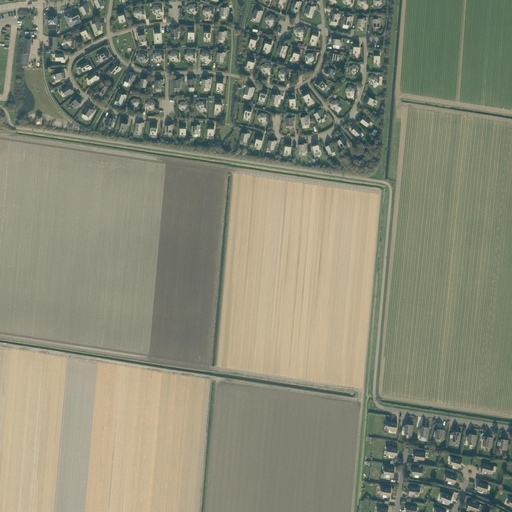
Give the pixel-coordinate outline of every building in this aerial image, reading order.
[(101,0),(97,0),(94,1),(97,8),(99,7),(99,8),(101,7),(103,6),(101,0)] [(299,3),(297,2),(294,1),(291,8),(293,9),(294,10),(294,9),(297,10),(299,5),(301,6),(302,2),(299,1),(299,3)] [(87,7),(88,6),(87,3),(84,5),(85,6),(80,8),(83,15),(85,14),(87,14),(87,13),(89,12),(87,7)] [(163,13),(162,8),(158,4),(153,5),(154,5),(154,7),(152,9),(153,13),(155,15),(156,15),(157,15),(158,14),(160,12),(162,12),(162,13),(163,13)] [(197,12),(197,7),(195,4),(193,5),(190,5),(187,8),(187,11),(189,13),(190,13),(190,14),(191,14),(191,13),(193,14),(195,11),(197,12)] [(313,8),(311,7),(308,6),(306,13),(307,14),(309,15),(309,14),(312,15),(314,10),(315,10),(316,7),(313,6),(313,8)] [(144,15),(143,10),(139,7),(134,8),(134,9),(135,10),(134,13),(134,16),(137,18),(138,18),(139,18),(140,17),(142,15),(144,15)] [(213,15),(213,10),(211,7),(209,8),(206,8),(203,10),(203,14),(205,16),(207,16),(206,17),(208,17),(208,16),(209,16),(211,14),(213,15)] [(229,11),(229,8),(226,7),(226,9),(221,8),(220,16),(222,16),(223,16),(226,16),(227,11),(229,11)] [(260,12),(258,11),(255,10),(252,18),(254,18),(254,19),(256,19),(259,20),(260,14),(262,15),(263,12),(260,11),(260,12)] [(73,12),(64,16),(68,24),(70,27),(75,25),(75,26),(78,24),(82,22),(78,15),(77,13),(78,15),(75,16),(74,15),(73,12)] [(123,22),(125,21),(123,13),(117,14),(117,17),(118,17),(120,23),(122,22),(122,23),(123,23),(123,22)] [(276,20),(274,16),(270,14),(270,16),(267,18),(266,21),(267,24),(268,24),(268,25),(269,25),(269,24),(270,25),(273,23),(274,25),(275,25),(276,20)] [(339,18),(340,14),(337,14),(337,15),(332,14),(330,21),(332,22),(333,22),(336,23),(338,17),(339,18)] [(57,21),(57,16),(48,16),(47,25),(57,25),(57,30),(60,30),(60,19),(60,21),(57,21)] [(352,21),(352,17),(349,17),(349,18),(344,17),(342,25),(344,25),(346,26),(346,25),(349,26),(350,20),(352,21)] [(366,22),(366,19),(363,18),(363,20),(358,19),(357,27),(359,27),(361,28),(361,27),(364,28),(364,22),(366,22)] [(381,22),(381,18),(378,18),(378,20),(373,20),(373,27),(375,27),(375,28),(377,28),(377,27),(380,27),(379,22),(381,22)] [(99,25),(100,24),(99,21),(96,22),(97,23),(92,25),(95,32),(97,32),(98,31),(101,30),(99,25)] [(306,32),(304,28),(299,26),(299,28),(296,29),(295,33),(296,36),(297,36),(297,37),(298,37),(298,36),(299,37),(302,35),(304,37),(306,32)] [(86,37),(89,36),(85,28),(79,31),(80,33),(83,39),(85,38),(86,38),(86,37)] [(178,32),(179,32),(179,28),(176,28),(176,30),(171,30),(171,38),(173,38),(175,38),(178,38),(178,32)] [(227,35),(227,32),(224,31),(224,33),(219,32),(218,40),(220,40),(222,41),(222,40),(224,40),(225,35),(227,35)] [(316,43),(319,34),(312,32),(311,35),(312,35),(310,41),(312,42),(313,43),(313,42),(316,43)] [(143,42),(146,42),(144,33),(137,34),(138,36),(140,43),(142,42),(142,43),(143,43),(143,42)] [(74,41),(72,37),(67,35),(67,36),(67,38),(64,39),(63,43),(65,45),(66,46),(67,46),(68,46),(71,44),(73,46),(74,41)] [(254,47),(257,38),(251,36),(250,39),(251,39),(249,46),(251,46),(251,47),(252,47),(252,46),(254,47)] [(49,50),(57,50),(57,38),(49,38),(49,50)] [(269,51),(272,43),(266,41),(265,43),(263,50),(265,50),(265,51),(266,51),(269,51)] [(284,47),(283,47),(279,45),(277,53),(279,53),(279,54),(280,54),(283,55),(285,49),(287,50),(288,47),(285,46),(284,47)] [(195,54),(192,51),(187,50),(187,51),(187,52),(185,55),(185,58),(187,60),(188,60),(188,61),(189,61),(191,61),(193,58),(195,59),(195,54)] [(297,61),(300,52),(294,50),(293,53),(294,53),(291,59),(294,60),(297,61)] [(147,55),(144,52),(139,51),(139,52),(140,54),(137,56),(137,59),(140,62),(141,62),(142,62),(143,62),(145,59),(147,60),(147,55)] [(164,54),(160,51),(155,51),(156,53),(154,55),(154,59),(156,61),(157,61),(157,62),(158,62),(158,61),(159,61),(162,59),(163,59),(164,59),(164,54)] [(179,55),(176,51),(171,51),(171,53),(169,55),(169,59),(171,61),(172,61),(172,62),(173,62),(173,61),(175,61),(177,59),(179,59),(179,60),(179,55)] [(211,55),(208,51),(203,51),(203,53),(201,55),(201,58),(203,61),(204,61),(204,62),(205,62),(205,61),(206,61),(209,59),(210,60),(211,55)] [(101,62),(109,57),(106,52),(103,53),(104,53),(98,57),(99,59),(99,60),(100,60),(101,62)] [(316,61),(316,56),(313,52),(313,53),(312,54),(308,54),(306,56),(306,60),(306,61),(307,62),(307,61),(308,62),(311,62),(312,64),(316,61)] [(225,56),(225,53),(223,53),(222,54),(217,53),(216,61),(218,61),(218,62),(220,62),(220,61),(223,62),(223,56),(225,56)] [(333,54),(333,53),(330,53),(329,59),(338,61),(339,58),(339,57),(339,55),(333,54)] [(65,60),(63,60),(63,54),(55,55),(55,57),(55,58),(56,58),(56,61),(61,61),(61,63),(65,63),(65,60)] [(252,69),(255,60),(248,59),(247,61),(248,61),(246,68),(248,68),(248,69),(249,69),(249,68),(252,69)] [(89,67),(88,65),(87,62),(80,66),(81,68),(82,69),(83,72),(88,69),(89,70),(92,69),(91,66),(89,67)] [(272,68),(270,64),(265,62),(265,64),(262,66),(261,69),(263,72),(264,72),(263,73),(264,73),(265,73),(266,73),(269,71),(270,73),(272,68)] [(118,68),(114,64),(109,70),(111,71),(111,72),(112,73),(114,74),(118,70),(119,71),(121,69),(119,67),(118,68)] [(358,68),(356,66),(353,65),(350,67),(350,71),(351,72),(350,72),(351,73),(351,72),(352,73),(355,74),(356,75),(356,76),(360,73),(360,68),(358,68)] [(329,68),(326,67),(324,73),(333,76),(334,74),(334,73),(335,71),(329,68)] [(289,74),(287,70),(282,68),(283,70),(280,72),(279,75),(280,78),(281,78),(281,79),(282,79),(283,79),(286,77),(288,79),(287,79),(288,79),(289,74)] [(56,81),(65,78),(64,72),(61,73),(55,75),(55,77),(55,78),(56,78),(56,81)] [(97,77),(96,76),(94,73),(88,78),(89,79),(88,80),(89,81),(90,81),(91,83),(96,79),(97,81),(100,79),(98,76),(97,77)] [(133,75),(133,76),(128,74),(125,81),(127,82),(127,83),(128,83),(131,84),(133,79),(135,79),(136,76),(133,75)] [(379,79),(376,75),(371,74),(372,76),(369,78),(369,81),(371,84),(372,84),(372,85),(373,85),(373,84),(374,84),(377,82),(378,83),(379,83),(379,79)] [(149,83),(149,79),(146,79),(146,80),(141,79),(139,87),(141,87),(143,88),(143,87),(146,88),(147,82),(149,83)] [(180,83),(182,82),(182,79),(179,79),(179,81),(173,81),(174,88),(176,88),(176,89),(177,89),(177,88),(180,88),(180,83)] [(194,82),(196,82),(196,79),(193,79),(193,80),(188,80),(188,88),(190,88),(191,88),(194,88),(194,82)] [(210,83),(211,79),(208,79),(208,80),(202,80),(202,88),(204,88),(205,88),(208,88),(209,83),(210,83)] [(163,83),(163,80),(160,80),(160,81),(155,81),(155,89),(157,89),(158,89),(161,89),(161,83),(163,83)] [(325,88),(327,86),(320,80),(315,85),(317,86),(318,86),(323,91),(324,89),(325,88)] [(107,87),(105,86),(102,84),(98,91),(100,92),(99,92),(101,93),(99,95),(102,97),(107,90),(108,91),(110,88),(107,86),(107,87)] [(357,91),(355,87),(350,85),(350,87),(347,89),(346,92),(347,95),(349,95),(348,96),(349,96),(349,95),(351,96),(354,94),(355,96),(357,91)] [(71,91),(70,89),(68,86),(62,90),(63,92),(63,94),(64,93),(65,96),(70,93),(71,94),(74,92),(72,90),(71,91)] [(244,94),(243,97),(249,99),(250,96),(251,93),(252,91),(254,91),(255,88),(252,87),(251,89),(250,88),(246,87),(244,94)] [(264,101),(267,92),(261,91),(260,93),(258,100),(261,100),(261,101),(264,101)] [(309,101),(311,100),(307,92),(301,95),(302,97),(303,97),(306,103),(308,102),(309,101)] [(123,96),(122,95),(118,94),(116,101),(118,102),(117,102),(119,103),(119,102),(122,103),(124,98),(125,99),(127,96),(124,95),(123,96)] [(280,99),(281,95),(278,95),(277,96),(272,95),(271,102),(273,103),(272,103),(274,103),(277,104),(278,98),(280,99)] [(75,108),(82,102),(77,97),(75,99),(71,104),(72,106),(73,107),(73,106),(75,108)] [(374,103),(375,101),(367,97),(364,103),(367,104),(367,103),(373,106),(374,104),(375,103),(374,103)] [(140,107),(141,102),(139,98),(137,99),(134,99),(131,101),(131,104),(133,107),(134,107),(134,108),(135,107),(136,107),(138,106),(140,107)] [(156,104),(153,100),(148,100),(149,102),(146,104),(146,107),(148,110),(149,110),(150,110),(151,110),(154,108),(156,109),(156,104)] [(340,107),(340,102),(337,100),(335,101),(332,101),(330,104),(330,107),(333,109),(334,109),(334,110),(335,110),(335,109),(336,109),(338,107),(340,107)] [(189,109),(189,104),(186,101),(185,102),(181,102),(179,104),(179,108),(181,110),(183,110),(183,111),(184,111),(184,110),(185,110),(187,108),(189,109)] [(206,109),(206,104),(204,101),(202,102),(199,102),(196,104),(196,107),(198,110),(199,110),(200,111),(200,110),(201,110),(204,108),(205,109),(206,109)] [(91,110),(90,109),(87,107),(83,114),(82,117),(86,120),(88,117),(91,113),(93,113),(95,111),(92,109),(91,110)] [(249,119),(251,110),(245,108),(244,111),(245,111),(243,117),(246,118),(249,119)] [(321,113),(322,112),(321,110),(318,111),(319,112),(314,115),(318,121),(320,120),(320,121),(321,120),(324,118),(321,113)] [(267,122),(269,117),(267,114),(265,114),(262,114),(259,115),(258,118),(260,121),(261,122),(262,123),(262,122),(263,122),(266,121),(267,122)] [(307,119),(309,119),(308,115),(305,116),(306,117),(301,118),(302,126),(304,125),(304,126),(306,125),(308,125),(307,119)] [(366,118),(367,117),(364,115),(362,117),(363,118),(360,122),(367,127),(368,125),(369,124),(370,121),(366,118)] [(42,118),(34,117),(33,125),(41,126),(42,118)] [(294,121),(294,117),(292,117),(292,119),(286,118),(286,126),(288,126),(288,127),(289,127),(289,126),(292,126),(293,121),(294,121)] [(113,120),(111,119),(108,118),(105,125),(107,126),(108,127),(108,126),(111,127),(113,122),(115,122),(116,119),(113,118),(113,120)] [(126,131),(128,122),(122,120),(121,123),(120,129),(122,130),(123,130),(126,131)] [(144,127),(144,123),(141,123),(141,124),(136,123),(135,131),(137,131),(137,132),(138,132),(141,132),(142,126),(144,127)] [(173,128),(173,125),(171,125),(171,126),(165,126),(165,134),(167,134),(169,134),(172,134),(172,128),(173,128)] [(200,129),(200,126),(197,125),(197,127),(192,126),(191,134),(193,134),(193,135),(195,135),(195,134),(198,134),(198,129),(200,129)] [(357,129),(358,127),(356,125),(354,127),(355,128),(351,132),(357,137),(358,136),(359,135),(361,133),(357,129)] [(249,137),(250,134),(247,133),(247,135),(242,133),(240,141),(242,141),(242,142),(243,142),(246,142),(247,137),(249,137)] [(260,147),(263,138),(256,136),(256,139),(254,146),(257,146),(256,146),(257,147),(257,146),(260,147)] [(343,140),(345,139),(343,136),(341,138),(341,139),(337,142),(341,148),(343,147),(344,147),(344,146),(347,145),(343,140)] [(276,145),(277,141),(274,141),(274,142),(269,141),(267,148),(269,149),(270,149),(273,150),(274,144),(276,145)] [(317,152),(320,151),(317,142),(311,144),(312,147),(312,146),(314,153),(316,152),(316,153),(317,152)] [(332,147),(334,146),(332,143),(330,144),(330,145),(325,147),(328,154),(330,154),(332,153),(334,152),(332,147)] [(305,147),(307,147),(307,144),(304,144),(304,145),(298,145),(298,153),(301,153),(302,153),(305,153),(305,147)] [(397,423),(389,422),(387,421),(386,426),(387,426),(386,429),(389,429),(389,432),(394,433),(395,430),(396,430),(397,423)] [(411,436),(413,425),(406,424),(405,426),(403,425),(402,431),(405,431),(404,434),(407,434),(407,435),(411,436)] [(427,438),(429,428),(421,427),(421,428),(419,428),(418,433),(420,434),(420,437),(423,437),(422,438),(427,438)] [(443,441),(445,430),(437,429),(437,431),(435,430),(434,436),(436,436),(436,439),(438,439),(438,440),(443,441)] [(459,443),(461,433),(453,432),(453,433),(451,433),(450,438),(452,439),(452,441),(454,442),(459,443)] [(475,446),(476,435),(469,434),(469,436),(466,435),(466,441),(468,441),(468,444),(470,444),(470,445),(475,446)] [(485,437),(484,437),(482,436),(482,439),(484,439),(483,446),(486,447),(491,448),(493,438),(485,437)] [(506,451),(508,440),(501,439),(500,440),(498,440),(497,446),(500,446),(499,449),(502,449),(502,450),(506,451)] [(396,456),(397,448),(392,447),(387,447),(386,452),(387,452),(386,454),(389,455),(389,457),(394,458),(395,456),(396,456)] [(425,452),(420,452),(415,451),(414,459),(414,461),(416,462),(417,459),(424,460),(424,457),(425,458),(425,452)] [(460,467),(462,460),(452,457),(450,462),(451,462),(450,464),(453,465),(452,468),(458,469),(458,467),(460,467)] [(492,471),(494,466),(484,463),(482,471),(481,473),(484,474),(484,472),(491,473),(492,471)] [(393,476),(394,468),(384,467),(383,472),(384,472),(383,474),(386,475),(386,477),(391,478),(392,476),(393,476)] [(423,468),(420,468),(413,467),(411,474),(413,474),(413,477),(418,478),(418,475),(421,476),(422,473),(423,468)] [(455,483),(457,476),(447,473),(446,477),(446,478),(445,480),(448,481),(447,483),(453,485),(453,483),(455,483)] [(487,489),(488,485),(478,482),(476,489),(477,489),(477,491),(482,493),(483,491),(485,492),(486,489),(487,489)] [(420,487),(410,486),(408,494),(409,494),(408,496),(411,497),(411,494),(418,495),(419,492),(420,487)] [(390,496),(391,488),(381,487),(380,492),(381,492),(380,494),(383,495),(383,497),(388,498),(388,496),(390,496)] [(449,503),(452,496),(442,492),(441,497),(440,500),(443,501),(442,503),(447,505),(448,503),(449,503)] [(478,509),(480,504),(470,500),(467,508),(466,510),(469,511),(470,509),(476,511),(477,509),(478,509)]
